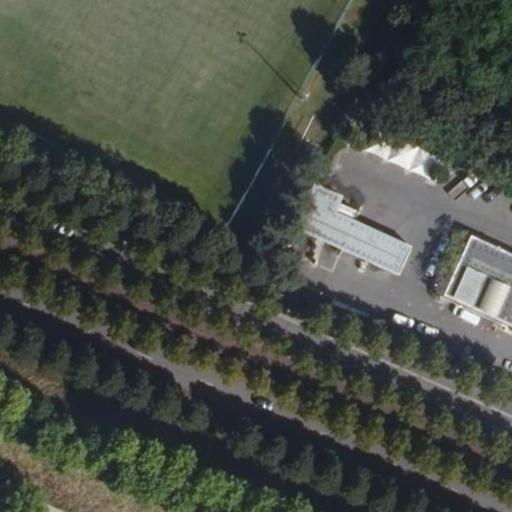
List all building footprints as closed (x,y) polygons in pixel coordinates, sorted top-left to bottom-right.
[(369,135),(364,156),(424,171),(430,149),(369,135)] [(322,188),(312,183),(290,224),(301,229),(322,188)] [(341,198),(322,188),(301,229),(388,273),(402,243),(335,209),(341,198)] [(511,256),(468,236),(442,295),(511,327),(511,256)] [(411,248),(402,243),(388,273),(397,277),(411,248)]
